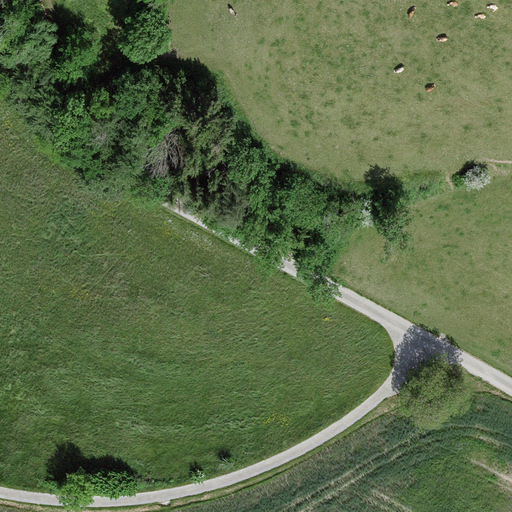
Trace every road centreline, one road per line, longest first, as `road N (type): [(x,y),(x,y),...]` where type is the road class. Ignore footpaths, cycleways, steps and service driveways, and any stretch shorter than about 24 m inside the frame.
road 1 (track): [(0,74),(25,108),(99,164),(511,387)]
road 2 (track): [(418,335),(381,394),(266,465),(160,496),(81,501),(0,492)]
